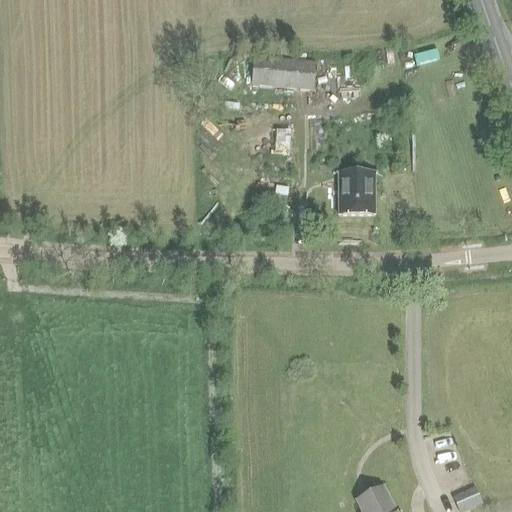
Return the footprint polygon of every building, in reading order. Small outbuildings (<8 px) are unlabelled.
[(316,65),(253,60),(251,89),(313,94),(316,65)] [(275,146),(289,147),(290,134),(276,133),(275,146)] [(376,218),(375,175),(340,176),(340,218),(376,218)] [(394,511),(383,489),(355,503),(355,504),(359,511),(394,511)] [(461,494),(464,511),(465,511),(489,506),(485,489),(461,494)]
